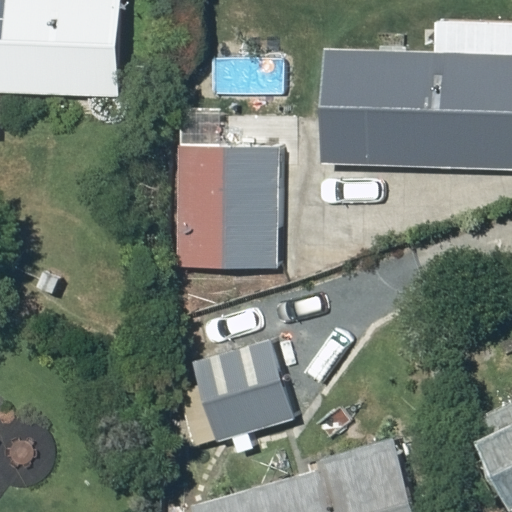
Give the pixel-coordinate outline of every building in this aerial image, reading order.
[(0,0),(0,110),(12,111),(12,89),(137,93),(139,0),(0,0)] [(341,158),(511,164),(511,49),(345,43),(341,158)] [(191,143),(190,263),(292,264),(293,144),(191,143)] [(239,355),(223,303),(181,315),(197,368),(239,355)] [(511,405),(488,417),(511,466),(511,405)] [(336,457),(339,465),(212,503),(214,511),(434,511),(412,435),(336,457)]
